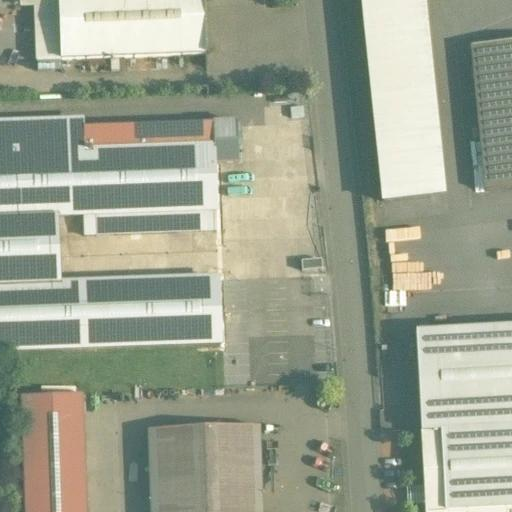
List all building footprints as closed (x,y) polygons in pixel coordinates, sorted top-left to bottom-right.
[(57,0),(33,0),(35,64),(60,63),(57,0)] [(57,0),(60,63),(103,61),(103,66),(115,65),(114,61),(205,57),(202,0),(57,0)] [(410,0),(360,0),(382,205),(431,200),(410,0)] [(511,45),(470,50),(485,192),(511,188),(511,45)] [(0,125),(0,352),(98,349),(220,345),(218,281),(96,286),(60,287),(57,219),(84,218),(84,238),(216,233),(213,165),(238,164),(236,123),(212,124),(212,129),(90,133),(91,150),(87,150),(87,153),(13,156),(12,125),(0,125)] [(82,123),(12,125),(13,156),(87,153),(87,150),(91,150),(90,133),(83,134),(82,123)] [(511,511),(511,329),(414,334),(423,511),(511,511)] [(86,511),(82,397),(20,399),(24,511),(86,511)] [(147,433),(150,511),(260,511),(258,429),(147,433)]
